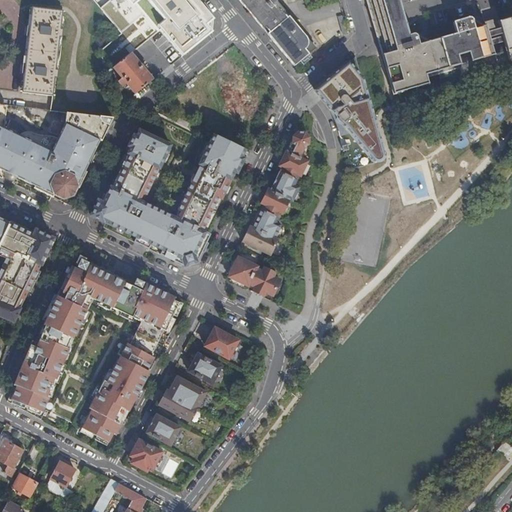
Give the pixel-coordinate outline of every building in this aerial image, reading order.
[(241,0),(250,10),(255,6),(259,11),(254,15),(296,67),(317,49),(277,0),(241,0)] [(375,31),(382,55),(399,50),(396,39),(409,35),(405,23),(402,11),(400,4),(398,0),(366,0),(372,19),(375,31)] [(65,9),(35,6),(24,91),(54,94),(56,76),(59,77),(60,69),(57,68),(62,35),(65,35),(66,28),(63,27),(65,9)] [(255,6),(250,10),(254,15),(259,11),(255,6)] [(511,6),(510,7),(511,13),(511,18),(497,23),(508,62),(511,60),(511,6)] [(382,55),(393,95),(404,92),(402,85),(412,82),(414,89),(427,85),(425,78),(459,69),(461,76),(473,72),(471,65),(481,63),(483,69),(495,66),(484,27),(476,29),(472,24),(471,20),(466,18),(452,22),(455,33),(423,42),(417,40),(416,37),(412,35),(409,35),(396,39),(399,50),(382,55)] [(137,93),(155,79),(133,53),(116,67),(124,77),(121,80),(125,85),(128,82),(137,93)] [(351,60),(312,91),(338,124),(372,167),(389,161),(367,78),(351,60)] [(104,140),(116,117),(69,111),(68,122),(54,151),(6,128),(10,105),(0,103),(0,167),(7,171),(8,171),(11,171),(12,169),(18,172),(17,173),(18,176),(20,177),(37,185),(36,188),(54,196),(55,197),(56,195),(65,199),(75,195),(79,186),(81,187),(89,171),(87,170),(102,139),(104,140)] [(172,145),(141,130),(138,136),(132,147),(129,154),(132,155),(116,188),(112,186),(104,203),(100,201),(93,215),(108,223),(138,237),(136,242),(150,248),(152,244),(164,250),(162,254),(185,266),(198,260),(199,258),(211,234),(204,231),(221,198),(223,199),(247,150),(215,134),(201,164),(202,165),(179,210),(176,217),(144,202),(148,194),(160,168),(161,169),(172,145)] [(250,228),(242,245),(274,259),(283,242),(278,239),(294,203),(298,205),(305,187),(302,186),(313,163),(308,161),(313,149),(313,141),(309,136),(303,134),(297,138),(274,190),(270,189),(261,206),(267,208),(256,231),(250,228)] [(8,171),(7,171),(7,174),(7,175),(8,177),(10,179),(12,180),(15,180),(18,179),(20,177),(18,176),(8,171)] [(57,235),(0,209),(0,253),(3,255),(0,261),(0,314),(16,321),(57,235)] [(77,257),(6,401),(45,416),(97,305),(141,326),(83,429),(114,446),(160,359),(155,357),(182,303),(174,299),(140,281),(136,288),(77,257)] [(239,258),(228,280),(274,302),(284,281),(239,258)] [(231,358),(242,337),(217,323),(205,345),(231,358)] [(226,362),(199,348),(188,369),(215,383),(226,362)] [(210,388),(178,372),(169,389),(199,404),(201,405),(210,388)] [(169,389),(167,387),(158,403),(190,420),(199,404),(169,389)] [(184,424),(157,410),(146,431),(173,445),(184,424)] [(168,448),(139,434),(128,457),(131,458),(129,462),(150,472),(152,468),(157,471),(168,448)] [(4,474),(11,477),(17,468),(14,466),(23,450),(5,440),(0,450),(0,459),(9,464),(4,474)] [(47,486),(58,494),(61,496),(67,486),(76,469),(61,461),(47,486)] [(38,482),(21,473),(14,487),(20,490),(19,492),(22,494),(23,492),(31,496),(38,482)] [(112,490),(118,481),(110,477),(91,511),(103,511),(116,491),(112,490)] [(134,511),(137,511),(146,497),(118,481),(112,490),(116,491),(130,498),(132,500),(132,503),(129,508),(134,511)] [(61,496),(69,501),(75,490),(67,486),(61,496)] [(41,497),(52,503),(56,496),(46,489),(41,497)] [(140,511),(148,498),(146,497),(137,511),(140,511)] [(21,511),(24,508),(9,501),(6,506),(4,505),(2,508),(4,510),(3,511),(21,511)]
